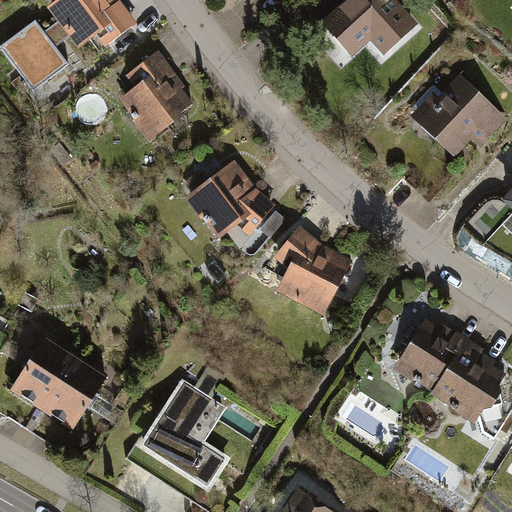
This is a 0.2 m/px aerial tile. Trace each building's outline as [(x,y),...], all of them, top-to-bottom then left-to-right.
[(114,0),(75,0),(51,17),(79,55),(106,36),(119,54),(142,37),(114,0)] [(370,38),(391,61),(428,27),(403,0),(340,0),(314,24),(347,59),(370,38)] [(38,20),(3,47),(38,91),(72,64),(38,20)] [(120,106),(150,147),(183,123),(171,106),(184,97),(159,62),(123,88),(131,99),(120,106)] [(417,112),(458,160),(502,123),(461,74),(417,112)] [(225,161),(183,194),(217,237),(259,205),(225,161)] [(511,183),(497,199),(511,213),(511,183)] [(275,288),(318,317),(350,269),(292,230),(276,254),(291,264),(275,288)] [(391,369),(437,399),(470,347),(424,318),(391,369)] [(13,400),(48,419),(80,361),(45,342),(13,400)] [(511,373),(470,347),(437,399),(485,431),(511,385),(511,373)] [(116,383),(80,361),(48,419),(84,441),(116,383)] [(127,460),(202,508),(236,456),(205,437),(227,403),(182,375),(127,460)] [(282,511),(327,511),(296,491),(282,511)]
